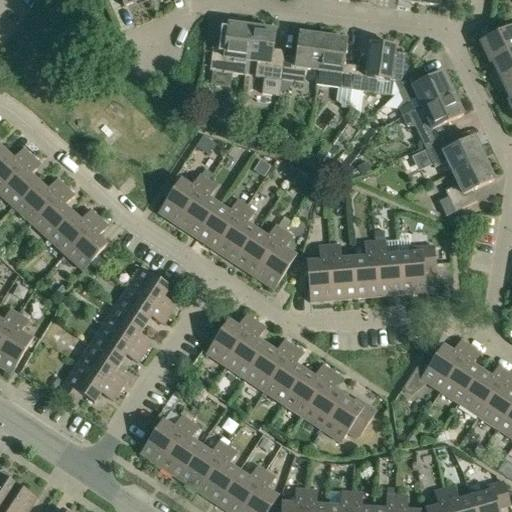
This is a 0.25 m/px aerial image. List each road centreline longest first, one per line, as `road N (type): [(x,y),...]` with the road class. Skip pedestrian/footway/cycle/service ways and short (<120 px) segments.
road 1 (residential): [(485,336),(459,316),(433,311),(287,324),(218,279)]
road 2 (residential): [(218,279),(114,205),(0,103)]
road 3 (residential): [(186,16),(226,4),(447,35)]
road 4 (residential): [(86,475),(218,279)]
road 5 (residential): [(485,336),(511,180)]
road 6 (residential): [(504,149),(447,35)]
